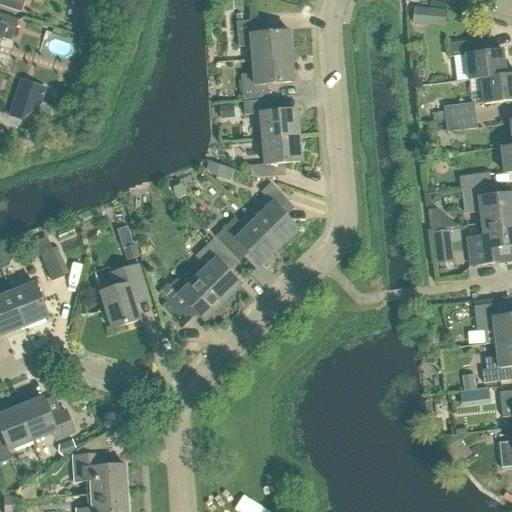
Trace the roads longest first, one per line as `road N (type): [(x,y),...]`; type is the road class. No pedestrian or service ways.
road 1 (residential): [(184,397),(334,249),(342,186),(329,41),(334,0)]
road 2 (residential): [(0,376),(47,358),(184,397)]
